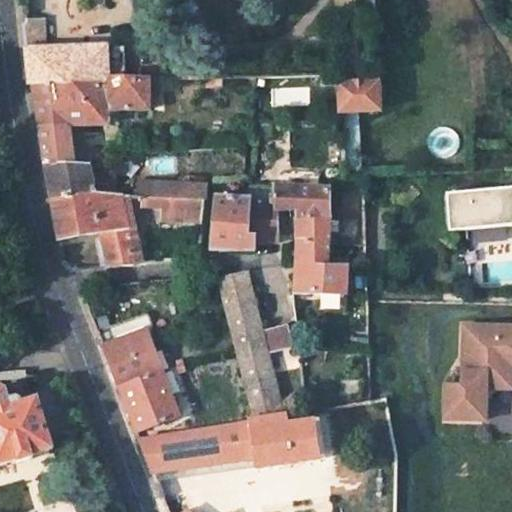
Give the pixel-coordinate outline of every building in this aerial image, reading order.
[(44,49),(40,18),(21,19),(24,50),(44,49)] [(105,70),(104,47),(44,49),(24,50),(27,82),(32,85),(82,83),(125,82),(125,70),(105,70)] [(148,111),(147,81),(125,82),(82,83),(84,125),(107,126),(109,111),(148,111)] [(148,111),(159,112),(158,81),(147,81),(148,111)] [(355,113),(379,113),(378,83),(338,82),(339,114),(355,113)] [(84,125),(82,83),(32,85),(37,128),(68,124),(84,125)] [(359,177),(355,113),(339,114),(342,178),(359,177)] [(72,164),(68,124),(38,129),(41,159),(42,164),(72,164)] [(101,194),(102,184),(90,183),(87,164),(72,164),(42,164),(49,201),(93,193),(101,194)] [(511,183),(446,189),(449,232),(500,228),(502,247),(481,248),(484,283),(511,280),(511,183)] [(297,207),(293,294),(317,295),(316,310),(346,310),(347,295),(348,270),(329,268),(330,217),(327,187),(272,185),(247,187),(247,200),(247,236),(254,237),(254,243),(276,242),(275,209),(297,207)] [(57,242),(97,234),(107,267),(136,264),(119,195),(101,194),(93,193),(49,201),(57,242)] [(215,195),(211,248),(254,251),(254,243),(254,237),(247,236),(247,200),(215,195)] [(161,209),(161,198),(142,196),(137,196),(136,208),(161,209)] [(161,209),(161,221),(202,223),(204,201),(161,198),(161,209)] [(228,331),(234,353),(249,418),(280,410),(266,352),(289,345),(286,332),(284,325),(261,332),(246,272),(241,273),(216,280),(228,331)] [(144,328),(138,313),(95,331),(101,347),(144,328)] [(511,321),(459,321),(459,380),(442,380),(441,420),(487,421),(488,388),(511,388),(511,321)] [(284,325),(286,332),(294,330),(292,323),(284,325)] [(153,351),(144,328),(101,347),(109,369),(153,351)] [(160,371),(153,351),(109,369),(117,389),(160,371)] [(134,433),(178,415),(160,371),(117,389),(134,433)] [(0,373),(0,464),(52,448),(37,399),(8,408),(4,391),(2,390),(0,389),(0,379),(12,378),(11,373),(0,373)] [(253,457),(255,469),(324,460),(318,420),(293,424),(292,416),(284,418),(283,414),(250,419),(251,423),(137,440),(150,472),(232,460),(253,457)] [(246,471),(255,469),(253,457),(244,459),(246,471)]
